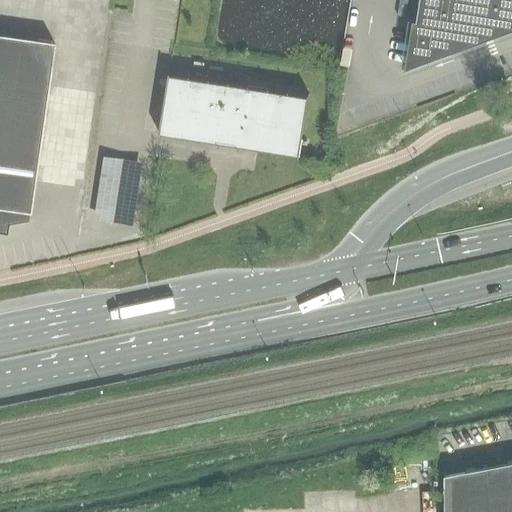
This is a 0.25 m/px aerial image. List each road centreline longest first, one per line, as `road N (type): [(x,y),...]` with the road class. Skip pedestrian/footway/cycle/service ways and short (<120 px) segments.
road 1 (primary): [(346,270),(0,342)]
road 2 (primary): [(222,342),(511,279)]
road 3 (primary): [(0,388),(222,342)]
road 4 (primary): [(346,270),(404,200),(511,152)]
road 5 (primary): [(511,236),(346,270)]
road 6 (primary): [(222,342),(254,313),(327,295),(346,270)]
